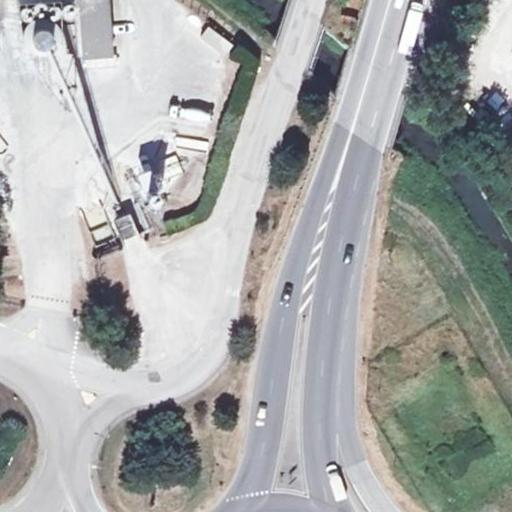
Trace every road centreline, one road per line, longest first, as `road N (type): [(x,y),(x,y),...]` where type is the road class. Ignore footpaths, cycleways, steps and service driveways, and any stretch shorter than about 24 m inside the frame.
road 1 (unclassified): [(302,0),(262,122),(209,353),(148,384)]
road 2 (primary): [(335,175),(292,284),(252,511)]
road 3 (tertiary): [(387,511),(360,477),(348,440),(339,243)]
road 4 (primary): [(323,511),(315,400),(339,243)]
road 5 (primary): [(396,0),(335,175)]
